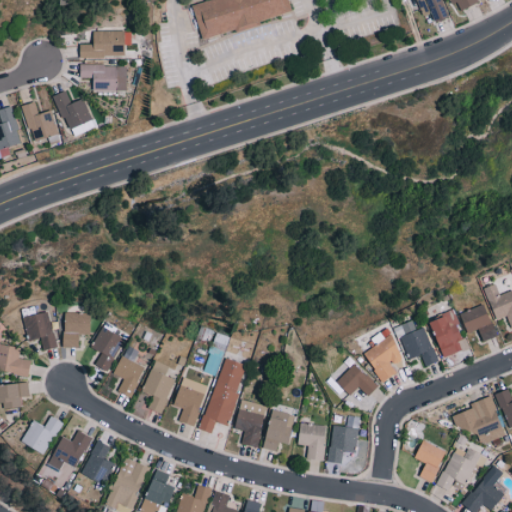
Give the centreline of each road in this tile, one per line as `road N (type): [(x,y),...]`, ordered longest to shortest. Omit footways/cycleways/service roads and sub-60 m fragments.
road 1 (secondary): [(0,202),(382,77),(511,19)]
road 2 (residential): [(431,511),(256,475),(135,428),(69,387)]
road 3 (residential): [(383,496),(402,413),(511,362)]
